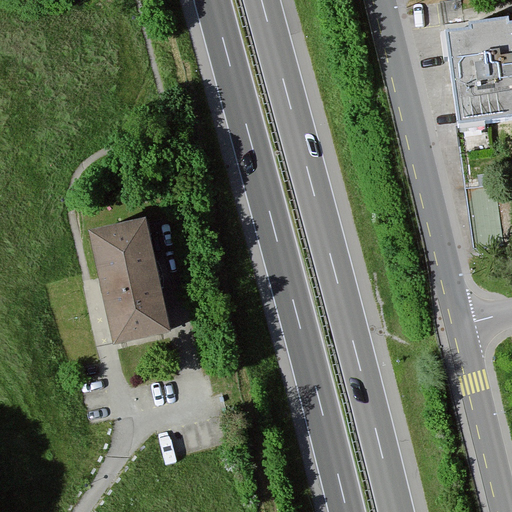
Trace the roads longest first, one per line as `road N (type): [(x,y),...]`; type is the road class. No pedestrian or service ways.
road 1 (motorway): [(396,511),(261,0)]
road 2 (motorway): [(212,0),(346,511)]
road 3 (tertiary): [(383,0),(460,324)]
road 4 (tertiary): [(460,324),(506,511)]
road 5 (residential): [(82,511),(124,443),(110,366)]
